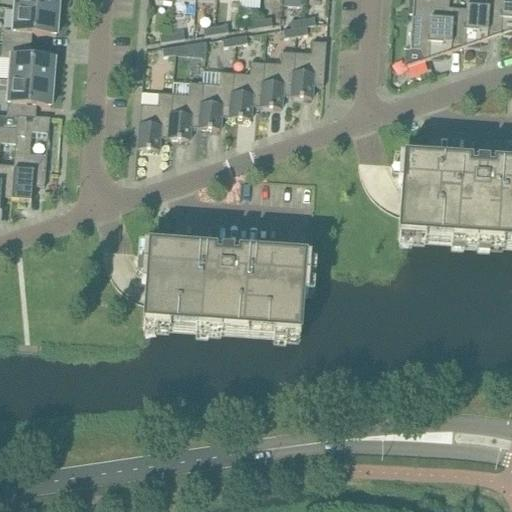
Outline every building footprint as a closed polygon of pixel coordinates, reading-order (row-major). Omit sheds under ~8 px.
[(14,0),(14,10),(58,13),(58,0),(14,0)] [(411,19),(466,23),(467,0),(466,0),(466,11),(449,10),(449,0),(412,0),(412,3),(409,3),(409,15),(412,15),(411,19)] [(499,38),(500,38),(502,0),(467,0),(466,23),(464,50),(467,49),(479,50),(479,45),(488,42),(487,40),(487,41),(487,33),(499,34),(499,37),(499,38)] [(511,0),(502,0),(500,38),(503,37),(511,37),(511,0)] [(3,32),(2,45),(31,47),(32,35),(37,36),(56,37),(58,13),(14,10),(12,32),(3,32)] [(463,50),(464,50),(466,23),(411,19),(409,52),(410,52),(410,51),(420,51),(424,62),(423,62),(423,64),(431,61),(442,62),(443,57),(452,54),(451,53),(450,53),(451,45),(463,46),(463,49),(463,50)] [(270,20),(258,22),(260,30),(272,28),(270,20)] [(314,20),(302,22),(303,29),(306,29),(315,28),(314,20)] [(248,32),(260,30),(258,22),(247,24),(248,32)] [(292,31),(294,31),(303,29),(302,22),(291,23),(292,31)] [(227,27),(215,29),(216,36),(228,35),(227,27)] [(216,36),(215,29),(203,30),(204,38),(216,36)] [(294,31),(295,39),(308,37),(306,29),(303,29),(294,31)] [(284,40),(295,39),(294,31),(292,31),(283,33),(284,40)] [(183,33),(171,35),(172,43),(184,41),(183,33)] [(160,45),(172,43),(171,35),(159,37),(160,45)] [(234,40),(235,48),(247,46),(246,38),(234,40)] [(235,48),(234,40),(222,42),(223,50),(235,48)] [(293,55),(290,99),(290,100),(311,101),(312,89),(323,89),(326,45),(311,44),(310,57),(293,55)] [(0,47),(0,58),(1,59),(10,59),(8,81),(52,85),(54,61),(35,60),(30,59),(31,47),(2,45),(2,48),(0,47)] [(185,47),(173,49),(175,57),(186,55),(185,47)] [(175,57),(173,49),(162,51),(163,59),(175,57)] [(290,99),(293,55),(280,55),(280,67),(263,66),(260,110),(281,111),(282,99),(290,99)] [(260,110),(263,66),(250,65),(249,77),(232,76),(229,120),(250,122),(251,109),(260,110)] [(202,87),(199,130),(199,131),(220,132),(220,119),(229,120),(232,76),(219,75),(218,88),(202,87)] [(7,105),(6,117),(17,118),(31,119),(32,107),(50,108),(52,85),(8,81),(6,105),(7,105)] [(171,97),(168,141),(189,143),(190,130),(199,130),(202,87),(189,86),(188,98),(171,97)] [(168,141),(171,97),(158,96),(157,108),(141,107),(137,152),(158,153),(159,140),(168,141)] [(13,168),(11,200),(11,202),(25,203),(26,188),(44,189),(46,157),(29,156),(31,135),(48,136),(49,120),(31,119),(17,118),(16,130),(15,146),(13,168)] [(0,198),(11,200),(13,168),(0,166),(0,145),(15,146),(16,130),(0,129),(0,198)] [(399,219),(397,240),(511,248),(511,168),(403,160),(400,201),(399,219)] [(145,291),(142,329),(300,340),(306,260),(148,249),(145,291)]
